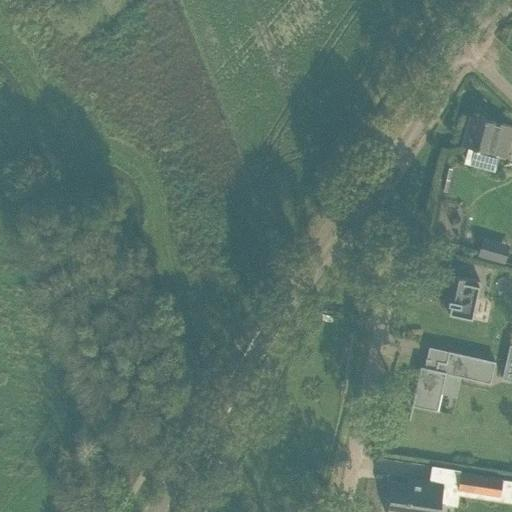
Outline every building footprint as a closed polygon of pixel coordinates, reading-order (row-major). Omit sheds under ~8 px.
[(504,157),(511,130),(511,127),(469,116),(461,145),(472,148),(468,163),(487,168),(491,154),(504,157)] [(511,244),(486,236),(481,255),(507,263),(511,245),(511,244)] [(432,296),(445,299),(444,303),(447,303),(445,312),(468,318),(477,280),(438,272),(432,296)] [(511,345),(509,345),(501,379),(511,380),(511,345)] [(419,368),(410,407),(436,412),(444,375),(489,385),(494,363),(447,352),(444,364),(433,361),(433,363),(435,364),(434,371),(419,368)] [(462,472),(459,494),(498,500),(502,478),(462,472)] [(390,481),(385,511),(437,511),(442,484),(419,481),(419,485),(390,481)]
